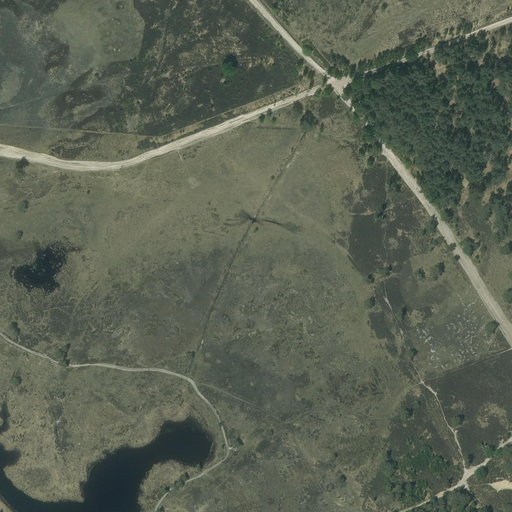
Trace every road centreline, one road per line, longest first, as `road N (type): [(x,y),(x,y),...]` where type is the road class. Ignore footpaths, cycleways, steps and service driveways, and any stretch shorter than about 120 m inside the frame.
road 1 (track): [(0,334),(53,363),(148,369),(191,381),(227,450),(166,491),(155,511)]
road 2 (track): [(0,152),(81,167),(132,162),(333,84)]
road 3 (track): [(333,84),(511,19)]
